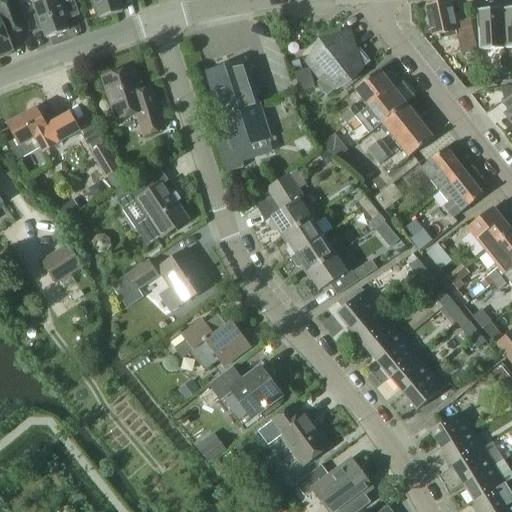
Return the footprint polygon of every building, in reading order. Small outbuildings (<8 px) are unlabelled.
[(27,28),(18,4),(16,0),(8,0),(0,3),(0,54),(12,50),(7,37),(27,28)] [(43,30),(46,39),(69,30),(65,20),(79,15),(73,0),(42,0),(33,3),(38,15),(34,16),(40,31),(43,30)] [(97,9),(100,19),(123,12),(120,1),(123,0),(90,0),(94,10),(97,9)] [(468,13),(453,16),(450,1),(426,7),(433,36),(440,34),(441,39),(457,36),(461,54),(477,50),(468,13)] [(511,48),(511,8),(502,9),(505,49),(511,48)] [(505,49),(502,9),(477,11),(479,50),(505,49)] [(319,82),(315,86),(326,99),(369,63),(358,50),(357,52),(343,34),(332,43),(310,52),(307,63),(305,65),(309,69),(319,82)] [(207,73),(206,73),(226,137),(216,140),(226,174),(244,168),(240,155),(245,154),(242,147),(270,138),(251,79),(254,66),(249,67),(247,62),(232,67),(231,65),(219,69),(220,71),(207,75),(207,73)] [(294,74),(295,79),(299,93),(315,88),(309,69),(294,74)] [(393,88),(379,70),(355,90),(368,107),(393,88)] [(133,73),(105,82),(116,119),(138,112),(145,135),(164,129),(151,88),(140,92),(133,73)] [(487,83),(501,82),(500,74),(487,75),(487,83)] [(368,135),(382,124),(406,105),(393,88),(368,107),(360,114),(346,124),(353,133),(361,126),(368,135)] [(511,95),(503,103),(510,112),(506,115),(511,121),(511,95)] [(419,122),(406,105),(382,124),(395,141),(419,122)] [(360,114),(354,106),(340,117),(346,124),(360,114)] [(36,109),(20,118),(18,117),(11,121),(11,122),(7,125),(15,139),(9,143),(19,160),(40,148),(43,153),(57,145),(56,145),(79,132),(69,113),(50,124),(50,123),(46,125),(36,109)] [(433,139),(419,122),(395,141),(409,158),(433,139)] [(337,144),(332,137),(322,144),(329,152),(337,144)] [(367,150),(373,158),(387,148),(380,139),(367,150)] [(90,153),(106,179),(121,169),(105,143),(90,153)] [(387,148),(373,158),(380,166),(393,155),(387,148)] [(421,168),(440,192),(447,186),(464,172),(446,149),(421,168)] [(447,186),(440,192),(449,203),(445,208),(453,219),(466,209),(483,196),(464,172),(447,186)] [(297,186),(289,174),(267,189),(267,190),(275,201),(297,186)] [(88,189),(95,202),(108,195),(101,182),(88,189)] [(118,198),(116,199),(123,210),(137,202),(146,216),(139,221),(137,230),(136,230),(147,246),(161,238),(161,239),(189,220),(171,193),(165,184),(163,182),(147,193),(140,183),(133,188),(129,191),(118,198)] [(393,184),(375,198),(385,211),(403,197),(393,184)] [(275,201),(263,208),(270,219),(271,218),(273,220),(270,222),(269,226),(273,231),(277,232),(279,230),(284,237),(312,218),(315,216),(315,215),(311,209),(305,208),(300,201),(299,200),(304,197),(297,186),(275,201)] [(364,196),(357,202),(364,211),(371,205),(364,196)] [(0,232),(15,223),(0,197),(0,232)] [(380,215),(371,205),(364,211),(373,221),(380,215)] [(485,252),(511,232),(493,208),(467,229),(485,252)] [(312,218),(284,237),(288,244),(286,246),(285,249),(290,257),(323,236),(316,224),(319,222),(315,216),(312,218)] [(384,223),(375,229),(380,235),(388,228),(384,223)] [(423,229),(419,232),(410,240),(419,251),(432,241),(423,229)] [(511,232),(485,252),(498,268),(487,276),(493,284),(511,268),(511,232)] [(92,243),(93,250),(99,255),(107,254),(112,248),(111,240),(104,235),(97,236),(92,243)] [(323,236),(290,257),(296,266),(300,267),(302,265),(307,273),(335,254),(323,236)] [(56,285),(83,268),(69,245),(41,262),(56,285)] [(437,245),(426,254),(440,271),(451,262),(437,245)] [(158,268),(171,287),(159,296),(169,313),(182,304),(211,285),(187,249),(158,268)] [(335,254),(307,273),(319,291),(330,284),(337,296),(377,269),(371,260),(353,273),(351,270),(347,273),(335,254)] [(425,268),(418,259),(409,267),(416,276),(425,268)] [(127,275),(138,292),(160,277),(149,261),(127,275)] [(434,279),(425,268),(416,276),(425,286),(434,279)] [(511,287),(511,286),(511,268),(493,284),(499,291),(509,283),(511,287)] [(452,281),(451,282),(459,291),(465,286),(461,281),(458,277),(452,281)] [(435,298),(443,307),(451,300),(443,290),(435,298)] [(337,314),(350,331),(377,308),(364,292),(337,314)] [(451,300),(443,307),(451,317),(460,310),(451,300)] [(391,324),(377,308),(350,331),(363,346),(391,324)] [(473,318),(482,328),(489,323),(479,312),(473,318)] [(202,319),(182,334),(180,331),(168,340),(178,353),(190,353),(197,363),(198,362),(205,371),(219,361),(223,368),(251,347),(231,321),(226,325),(218,315),(206,324),(202,319)] [(461,330),(470,340),(478,333),(470,322),(461,330)] [(482,328),(495,345),(503,338),(490,322),(489,323),(482,328)] [(404,340),(391,324),(363,346),(377,363),(404,340)] [(495,345),(507,359),(511,354),(511,330),(503,338),(495,345)] [(486,342),(478,333),(470,340),(478,349),(486,342)] [(417,356),(404,340),(377,363),(390,379),(417,356)] [(390,379),(403,395),(431,372),(417,356),(390,379)] [(241,381),(233,369),(209,386),(220,401),(231,393),(251,420),(282,397),(260,367),(241,381)] [(502,367),(492,376),(501,386),(511,378),(502,367)] [(431,372),(403,395),(417,411),(438,394),(444,388),(431,372)] [(199,390),(192,381),(178,391),(186,401),(199,390)] [(293,407),(266,427),(275,439),(279,437),(301,467),(329,446),(305,413),(300,416),(293,407)] [(441,449),(472,430),(461,413),(430,431),(441,449)] [(482,447),(472,430),(441,449),(451,466),(482,447)] [(205,449),(212,459),(229,447),(222,437),(205,449)] [(245,442),(235,449),(242,459),(252,452),(245,442)] [(493,464),(482,447),(451,466),(462,483),(493,464)] [(304,497),(313,490),(329,511),(357,511),(370,503),(364,495),(372,489),(351,460),(328,476),(321,467),(296,486),(304,497)] [(218,475),(224,471),(218,462),(211,466),(218,475)] [(503,481),(493,464),(462,483),(472,500),(503,481)] [(472,500),(479,511),(502,511),(511,506),(511,479),(505,484),(503,481),(472,500)]
